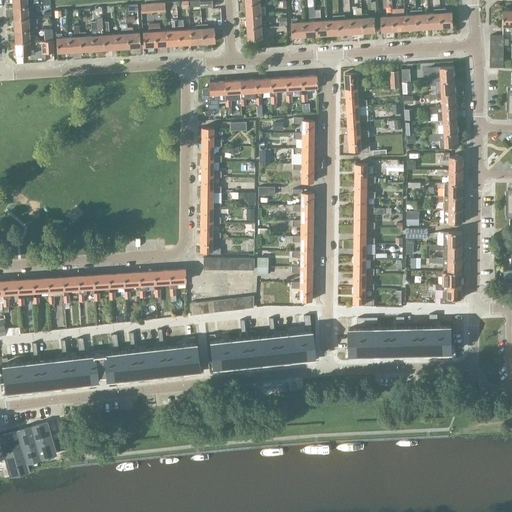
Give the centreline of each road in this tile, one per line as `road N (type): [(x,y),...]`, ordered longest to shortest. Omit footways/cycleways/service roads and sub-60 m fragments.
road 1 (residential): [(0,265),(173,254),(180,247),(185,64)]
road 2 (residential): [(9,406),(327,370)]
road 3 (residential): [(327,370),(330,54)]
road 4 (residential): [(474,308),(476,44)]
road 5 (residential): [(0,76),(185,64)]
road 6 (residential): [(330,54),(476,44)]
road 7 (residential): [(327,370),(473,365)]
road 8 (residential): [(473,365),(487,388),(510,387),(508,308)]
